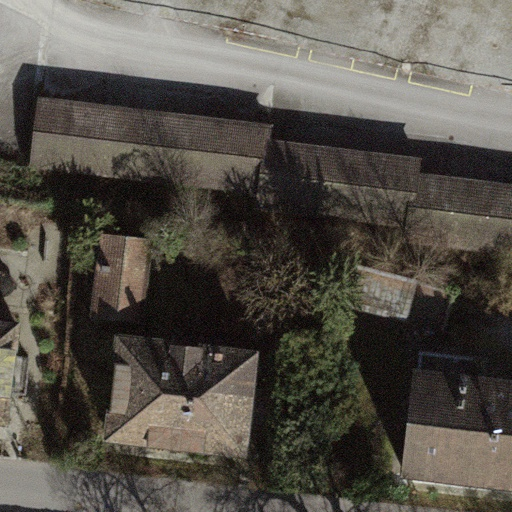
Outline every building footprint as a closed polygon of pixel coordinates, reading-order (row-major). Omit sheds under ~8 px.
[(32,176),(264,205),(270,152),(272,136),(40,107),(32,176)] [(261,224),(416,243),(423,186),(425,172),(270,152),(264,205),(261,224)] [(511,196),(423,186),(416,243),(414,253),(511,264),(511,196)] [(101,235),(92,318),(146,324),(155,241),(101,235)] [(356,267),(346,304),(447,330),(456,292),(356,267)] [(0,323),(0,420),(7,421),(17,325),(0,323)] [(121,340),(110,438),(247,454),(258,356),(121,340)] [(422,353),(408,474),(511,486),(511,387),(486,384),(489,361),(422,353)]
